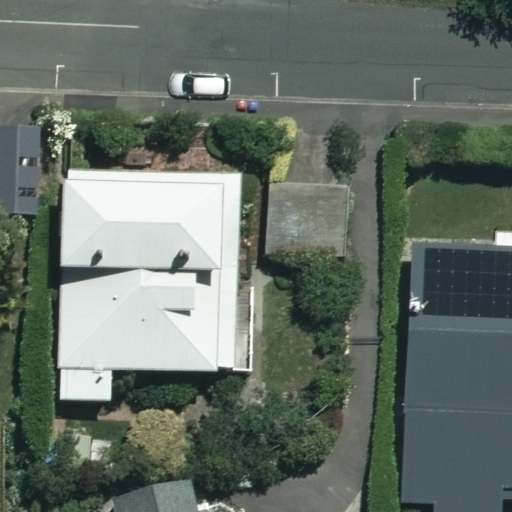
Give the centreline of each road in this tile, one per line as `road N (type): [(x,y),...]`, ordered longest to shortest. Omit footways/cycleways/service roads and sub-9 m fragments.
road 1 (residential): [(189,32),(511,49)]
road 2 (residential): [(0,23),(189,32)]
